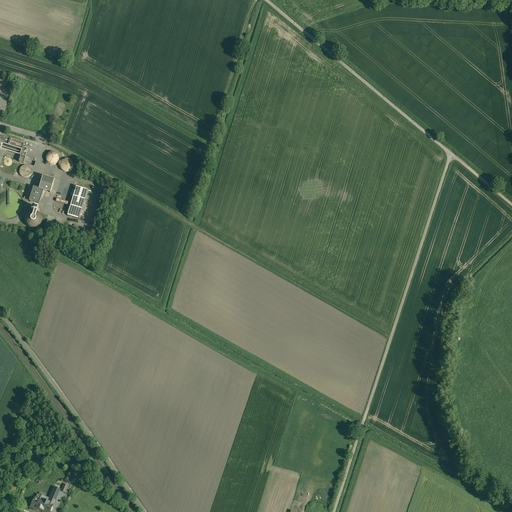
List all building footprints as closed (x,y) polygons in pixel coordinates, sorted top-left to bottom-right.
[(47,162),(49,164),(49,165),(52,166),(52,165),(55,165),(57,163),(58,161),(59,159),(59,157),(58,154),(56,153),(53,152),(51,152),(49,153),(47,155),(46,158),(46,160),(47,162)] [(73,168),(73,165),(73,163),(71,161),(69,160),(67,159),(64,160),(62,161),(61,163),(60,166),(61,168),(62,170),(64,172),(67,172),(69,172),(71,170),(73,168)] [(38,181),(36,188),(34,187),(29,201),(39,204),(44,190),(50,193),(54,180),(43,176),(41,182),(38,181)] [(76,187),(67,216),(79,219),(88,190),(76,187)] [(40,214),(37,212),(38,212),(37,211),(38,208),(39,208),(33,206),(33,207),(32,210),(33,210),(33,211),(30,212),(27,214),(25,217),(25,220),(25,223),(27,226),(30,228),(33,228),(37,228),(39,226),(41,223),(42,220),(42,217),(40,214)] [(64,225),(56,223),(54,229),(62,231),(64,225)] [(33,468),(47,474),(53,459),(46,455),(43,462),(37,460),(33,468)] [(64,483),(62,490),(67,492),(70,485),(64,483)] [(54,487),(49,497),(50,498),(48,503),(53,505),(60,490),(54,487)] [(48,503),(40,499),(41,496),(38,495),(36,499),(34,498),(31,507),(36,509),(36,508),(44,511),(50,511),(53,505),(48,503)]
